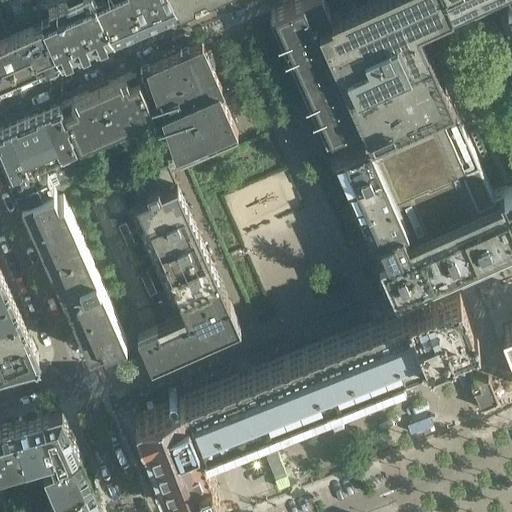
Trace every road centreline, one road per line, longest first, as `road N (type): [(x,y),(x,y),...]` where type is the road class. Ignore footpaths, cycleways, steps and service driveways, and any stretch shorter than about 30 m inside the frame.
road 1 (residential): [(242,0),(0,104)]
road 2 (unknown): [(273,132),(385,304)]
road 3 (residential): [(71,373),(0,206)]
road 4 (residential): [(71,373),(135,511)]
